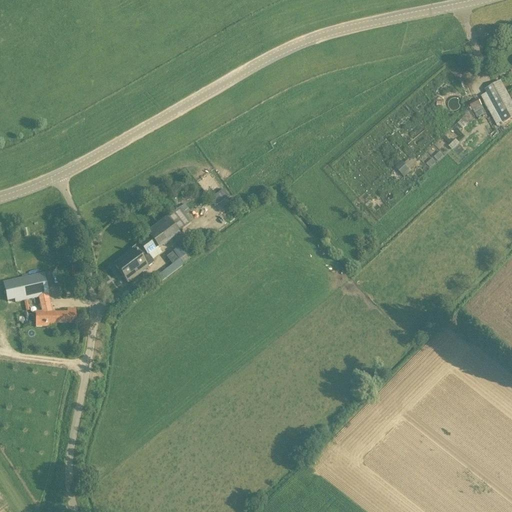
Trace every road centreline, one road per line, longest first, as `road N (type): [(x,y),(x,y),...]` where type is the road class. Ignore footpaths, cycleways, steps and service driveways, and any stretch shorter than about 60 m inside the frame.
road 1 (tertiary): [(56,177),(309,38),(475,0)]
road 2 (unclassified): [(74,511),(67,472),(92,346),(93,295),(85,239),(56,177)]
